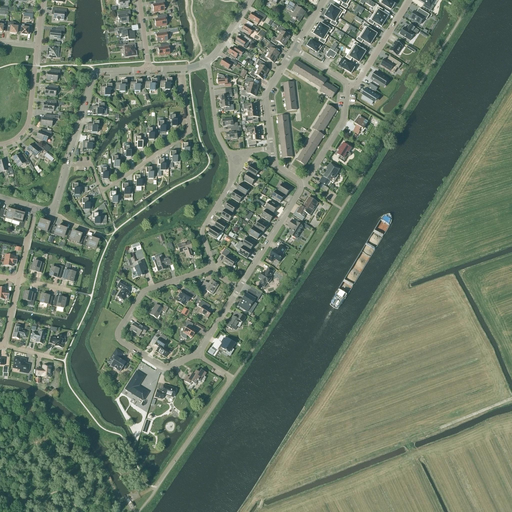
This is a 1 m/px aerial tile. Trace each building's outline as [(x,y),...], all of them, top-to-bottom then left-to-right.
[(117,0),(118,5),(119,5),(120,8),(128,7),(128,4),(129,4),(128,0),(117,0)] [(153,13),(164,11),(163,4),(165,4),(164,0),(161,0),(154,1),(155,5),(152,5),(153,13)] [(349,0),(337,0),(343,3),(341,6),(346,9),(348,6),(351,1),(349,0)] [(386,0),(381,0),(379,3),(391,10),(394,5),(386,0)] [(424,8),(431,12),(433,7),(431,5),(434,0),(421,0),(421,1),(426,4),(424,8)] [(296,3),(292,1),(289,5),(287,9),(294,13),(291,17),(299,22),(305,13),(299,9),(301,5),(297,3),(296,3)] [(331,6),(328,11),(339,19),(343,14),(344,15),(346,12),(340,8),(338,10),(331,6)] [(376,10),(373,15),(385,22),(388,17),(381,13),(383,10),(377,7),(376,10)] [(52,8),(52,12),(54,12),(53,19),(56,20),(58,21),(59,20),(63,21),(64,18),(65,18),(66,10),(52,8)] [(411,16),(410,19),(420,25),(424,18),(426,20),(429,15),(419,9),(417,13),(414,12),(413,14),(412,14),(411,16)] [(129,23),(128,18),(131,17),(130,11),(117,13),(117,16),(116,18),(116,22),(118,21),(118,25),(129,23)] [(328,11),(324,17),(331,21),(330,24),(335,27),(337,24),(335,23),(338,18),(339,19),(328,11)] [(258,17),(252,13),(249,19),(258,24),(260,21),(263,23),(266,18),(260,14),(258,17)] [(156,28),(166,26),(165,19),(167,19),(166,15),(157,16),(157,20),(155,20),(156,28)] [(369,19),(367,22),(373,26),(374,23),(381,27),(385,22),(373,15),(370,20),(369,19)] [(19,33),(20,25),(15,24),(15,23),(11,22),(10,23),(8,23),(7,32),(10,33),(10,34),(16,35),(16,33),(19,33)] [(365,28),(362,33),(374,40),(377,35),(370,30),(371,28),(364,23),(362,26),(365,28)] [(20,25),(19,33),(21,34),(20,35),(27,36),(27,35),(31,35),(32,25),(29,25),(29,24),(24,24),(24,25),(20,25)] [(320,24),(316,29),(328,36),(326,35),(328,32),(331,34),(334,29),(329,26),(327,28),(320,24)] [(251,28),(246,25),(242,30),(250,35),(253,31),(257,33),(259,30),(253,26),(251,28)] [(404,28),(400,35),(410,41),(414,34),(416,35),(418,31),(415,29),(415,28),(410,25),(407,30),(404,28)] [(278,36),(287,42),(290,37),(284,33),(286,30),(280,27),(277,31),(280,33),(278,36)] [(132,34),(131,28),(117,30),(117,35),(122,34),(122,39),(125,39),(126,41),(134,40),(134,34),(132,34)] [(64,35),(64,29),(57,29),(57,32),(50,31),(49,39),(60,40),(60,35),(64,35)] [(316,29),(313,34),(320,39),(319,41),(324,45),(326,42),(325,41),(328,36),(316,29)] [(157,42),(167,41),(166,34),(168,33),(168,30),(158,31),(158,35),(156,35),(157,42)] [(358,37),(356,40),(361,43),(363,41),(370,45),(374,40),(362,33),(359,38),(358,37)] [(284,47),(287,42),(278,36),(276,39),(274,37),(271,42),(276,45),(278,43),(284,47)] [(245,40),(239,37),(235,42),(243,47),(246,44),(247,45),(249,43),(250,44),(251,41),(246,38),(245,40)] [(395,41),(389,51),(396,56),(403,46),(395,41)] [(310,42),(307,47),(316,53),(316,52),(318,50),(319,48),(310,42)] [(354,45),(351,50),(362,58),(366,53),(359,48),(360,45),(355,42),(353,45),(354,45)] [(159,56),(168,55),(169,55),(168,48),(170,47),(170,43),(160,45),(160,48),(158,49),(159,56)] [(268,53),(277,59),(280,54),(273,50),(275,47),(270,44),(267,48),(269,50),(268,53)] [(135,53),(135,52),(135,51),(135,49),(134,45),(124,47),(125,54),(124,54),(125,58),(129,57),(133,56),(133,57),(136,56),(136,53),(135,53)] [(57,58),(58,48),(48,47),(48,54),(47,54),(47,58),(50,58),(57,58)] [(236,47),(235,50),(231,48),(228,53),(231,56),(230,57),(235,60),(236,58),(238,55),(241,57),(244,52),(236,47)] [(347,55),(345,58),(350,61),(352,59),(359,63),(362,58),(351,50),(347,55)] [(273,63),(277,59),(268,53),(266,56),(263,54),(260,59),(265,62),(267,59),(273,63)] [(384,59),(380,66),(390,72),(394,66),(398,69),(401,64),(389,57),(387,61),(384,59)] [(229,63),(224,59),(220,65),(228,70),(232,64),(235,67),(237,64),(231,60),(229,63)] [(257,70),(266,75),(269,70),(263,66),(264,64),(259,60),(256,65),(259,67),(257,70)] [(298,74),(303,65),(297,62),(292,70),(293,71),(298,74)] [(345,63),(341,69),(351,75),(354,69),(345,63)] [(309,69),(303,65),(298,74),(304,78),(309,69)] [(304,78),(310,81),(315,73),(309,69),(304,78)] [(59,75),(60,71),(50,70),(50,73),(47,73),(46,80),(57,82),(58,75),(59,75)] [(263,80),(266,75),(257,70),(255,73),(253,71),(250,75),(255,79),(257,76),(263,80)] [(371,80),(381,86),(386,79),(376,72),(371,80)] [(321,77),(315,73),(310,81),(316,85),(321,77)] [(224,78),(223,76),(218,75),(218,79),(217,79),(218,85),(225,84),(225,87),(231,87),(231,83),(228,84),(227,78),(224,78)] [(325,83),(327,80),(321,77),(316,85),(321,89),(322,89),(325,83)] [(247,88),(257,91),(259,86),(252,84),(253,80),(247,78),(245,84),(248,85),(247,88)] [(171,85),(171,79),(166,80),(166,82),(161,82),(160,82),(160,89),(164,89),(164,90),(170,90),(170,85),(171,85)] [(156,85),(156,80),(151,80),(151,83),(146,83),(146,82),(145,82),(145,89),(149,89),(149,91),(155,91),(155,90),(155,88),(155,85),(156,85)] [(126,87),(126,81),(121,81),(121,84),(116,84),(115,84),(115,90),(119,90),(119,92),(125,92),(125,87),(126,87)] [(141,86),(141,81),(136,81),(136,83),(131,83),(130,83),(130,90),(134,90),(134,92),(140,92),(140,86),(141,86)] [(284,91),(294,90),(293,82),(283,84),(284,91)] [(326,95),(331,86),(325,83),(322,89),(321,89),(320,91),(326,95)] [(58,90),(58,86),(48,85),(48,89),(45,88),(44,96),(55,97),(56,90),(58,90)] [(112,86),(112,85),(106,85),(106,88),(101,88),(101,87),(100,87),(100,94),(104,94),(104,96),(110,96),(110,90),(114,90),(114,86),(112,86)] [(331,86),(326,95),(332,99),(337,90),(331,86)] [(256,97),(257,91),(247,88),(246,92),(243,91),(241,96),(247,98),(248,95),(256,97)] [(361,99),(370,104),(372,101),(373,102),(374,102),(378,96),(379,97),(379,96),(366,88),(365,88),(366,89),(364,91),(363,94),(362,95),(364,96),(362,99),(361,99)] [(285,98),(295,97),(294,90),(284,91),(285,98)] [(220,103),(229,102),(229,97),(232,97),(232,95),(228,95),(228,96),(220,97),(220,103)] [(286,105),(296,103),(295,97),(285,98),(286,105)] [(56,105),(56,101),(47,100),(46,104),(43,104),(43,111),(53,112),(54,105),(56,105)] [(229,102),(220,103),(221,109),(226,108),(226,112),(234,111),(233,105),(230,106),(229,102)] [(287,112),(297,111),(296,103),(286,105),(287,112)] [(248,113),(258,112),(257,106),(251,107),(250,104),(244,104),(244,110),(247,110),(248,113)] [(92,114),(92,116),(96,116),(102,116),(106,116),(106,110),(104,110),(104,105),(98,105),(98,107),(93,107),(92,107),(92,114)] [(328,105),(324,111),(332,117),(336,111),(328,105)] [(324,111),(320,117),(329,123),(332,117),(324,111)] [(258,112),(248,113),(248,116),(245,117),(246,122),(252,121),(252,118),(258,118),(258,112)] [(55,116),(45,115),(44,119),(42,118),(41,126),(51,127),(52,120),(54,120),(54,119),(55,116)] [(175,117),(175,116),(169,116),(169,121),(171,121),(171,126),(171,127),(177,127),(177,123),(180,123),(180,117),(175,117)] [(278,117),(278,124),(288,123),(287,116),(278,117)] [(329,123),(320,117),(316,123),(325,129),(329,123)] [(362,134),(365,129),(364,129),(368,122),(359,117),(354,124),(357,126),(353,132),(358,135),(360,132),(362,134)] [(232,129),(238,129),(238,126),(237,123),(233,124),(232,119),(222,120),(223,127),(229,126),(229,130),(232,129)] [(99,127),(99,122),(93,122),(93,125),(88,125),(88,124),(87,124),(87,131),(91,131),(91,133),(97,133),(97,128),(99,127)] [(163,123),(163,122),(158,122),(158,128),(160,128),(160,133),(165,133),(165,129),(168,129),(168,123),(163,123)] [(289,130),(288,123),(278,124),(279,131),(289,130)] [(321,135),(321,134),(325,129),(316,123),(313,129),(315,131),(321,135)] [(250,137),(260,135),(260,130),(253,130),(253,127),(246,128),(247,134),(250,133),(250,137)] [(238,129),(232,129),(233,133),(227,133),(227,140),(237,139),(237,134),(240,134),(239,128),(238,129)] [(52,133),(42,129),(41,133),(39,132),(36,139),(46,142),(49,136),(50,136),(52,133)] [(152,130),(152,129),(146,129),(146,135),(148,135),(148,140),(154,140),(154,136),(157,136),(157,130),(155,130),(152,130)] [(279,131),(280,138),(290,137),(289,130),(279,131)] [(315,131),(312,137),(320,142),(324,136),(321,134),(321,135),(315,131)] [(260,135),(250,137),(251,140),(248,140),(248,146),(249,146),(253,145),(255,145),(255,142),(261,141),(260,135)] [(280,138),(281,145),(291,144),(290,137),(280,138)] [(316,148),(320,142),(312,137),(308,143),(316,148)] [(145,138),(143,138),(140,138),(135,138),(135,143),(135,147),(135,148),(137,148),(137,149),(142,149),(142,144),(145,144),(145,138)] [(94,145),(94,140),(88,140),(88,142),(83,142),(82,142),(82,149),(86,149),(86,151),(92,151),(92,145),(94,145)] [(304,149),(313,154),(316,148),(308,143),(304,149)] [(40,147),(36,144),(34,146),(31,144),(27,150),(35,157),(40,151),(41,152),(43,150),(42,148),(40,147)] [(123,147),(123,152),(125,152),(125,158),(131,158),(131,153),(134,153),(134,154),(134,148),(129,148),(129,147),(129,144),(124,144),(124,147),(123,147)] [(187,147),(187,144),(182,144),(182,150),(184,150),(184,155),(189,155),(189,153),(192,153),(192,146),(192,147),(187,147)] [(292,151),(291,144),(281,145),(282,152),(292,151)] [(351,149),(343,144),(342,146),(341,148),(340,148),(339,148),(338,149),(338,150),(338,151),(339,151),(337,154),(339,156),(337,159),(344,163),(345,161),(348,157),(349,157),(350,156),(351,154),(350,153),(349,153),(351,149)] [(304,149),(300,155),(309,160),(313,154),(304,149)] [(282,152),(282,159),(292,158),(292,151),(282,152)] [(175,155),(175,152),(170,152),(170,158),(170,163),(172,163),(177,163),(177,161),(180,161),(180,155),(175,155)] [(20,157),(19,155),(12,159),(18,168),(24,164),(25,165),(29,163),(23,155),(20,157)] [(305,166),(309,160),(300,155),(297,161),(305,166)] [(117,158),(117,157),(112,157),(112,162),(114,162),(114,168),(119,168),(119,164),(122,164),(122,158),(120,158),(117,158)] [(4,161),(3,160),(0,160),(0,173),(5,172),(7,177),(13,175),(11,168),(7,169),(5,160),(4,161)] [(163,163),(163,160),(158,160),(158,166),(160,166),(160,171),(165,171),(165,169),(168,169),(168,163),(163,163)] [(247,172),(256,178),(255,177),(260,170),(252,164),(247,172)] [(323,177),(319,183),(326,187),(329,181),(332,183),(334,183),(338,176),(336,175),(340,170),(330,164),(326,170),(328,171),(324,177),(323,177)] [(151,171),(151,168),(146,168),(146,179),(148,179),(153,179),(153,178),(156,178),(156,171),(151,171)] [(106,170),(106,169),(100,169),(101,174),(102,174),(102,180),(108,180),(108,176),(111,176),(111,170),(106,170)] [(251,186),(256,178),(247,172),(248,173),(243,181),(251,186)] [(139,179),(139,177),(134,177),(134,182),(136,182),(136,187),(141,187),(141,186),(144,186),(144,179),(139,179)] [(235,190),(245,196),(250,189),(242,184),(237,191),(236,190),(235,190)] [(276,191),(286,197),(291,189),(282,184),(278,191),(276,191)] [(78,187),(78,185),(72,185),(72,190),(74,190),(74,195),(79,195),(79,194),(82,194),(82,187),(78,187)] [(122,185),(122,190),(124,190),(124,196),(124,199),(129,199),(129,196),(129,195),(132,195),(132,194),(132,187),(127,187),(127,185),(122,185)] [(245,196),(235,190),(231,198),(239,203),(244,196),(245,196)] [(286,197),(276,191),(272,198),(280,203),(284,196),(286,197)] [(116,195),(115,193),(110,193),(110,198),(112,198),(112,204),(117,204),(117,202),(120,202),(120,201),(120,199),(120,195),(116,195)] [(310,216),(318,204),(309,198),(303,208),(301,207),(297,213),(299,214),(297,218),(302,221),(305,217),(304,217),(306,213),(310,216)] [(88,202),(88,199),(82,199),(82,205),(84,205),(84,210),(89,210),(89,212),(92,210),(92,201),(92,202),(88,202)] [(224,209),(233,215),(234,215),(232,214),(237,206),(229,201),(224,209)] [(265,209),(274,215),(273,214),(278,206),(270,201),(265,209)] [(5,210),(2,210),(0,216),(0,217),(4,219),(5,217),(12,219),(14,212),(10,211),(11,210),(8,209),(7,210),(5,210)] [(229,222),(233,215),(224,209),(225,210),(221,217),(229,222)] [(270,223),(274,215),(265,209),(266,210),(261,217),(270,223)] [(18,213),(14,212),(12,219),(20,222),(18,227),(23,228),(26,217),(23,216),(23,215),(21,214),(21,213),(19,213),(18,213)] [(98,216),(98,214),(92,214),(92,219),(94,219),(94,225),(100,225),(100,223),(103,223),(103,216),(102,216),(98,216)] [(213,227),(222,233),(227,225),(219,220),(214,228),(213,227)] [(254,227),(263,233),(268,225),(260,220),(255,228),(254,227)] [(296,223),(292,220),(288,227),(292,229),(289,235),(296,239),(303,227),(296,223)] [(44,222),(40,221),(37,227),(45,230),(44,232),(49,234),(52,226),(49,225),(49,224),(47,223),(47,222),(44,221),(44,222)] [(54,227),(51,234),(55,236),(56,234),(64,237),(66,230),(62,229),(62,228),(59,227),(59,228),(57,227),(56,228),(54,227)] [(222,233),(213,227),(208,235),(216,240),(221,232),(222,233)] [(263,233),(254,227),(249,235),(257,240),(262,232),(263,233)] [(70,236),(69,239),(77,242),(76,244),(81,245),(84,237),(81,236),(81,235),(79,235),(79,234),(76,233),(76,234),(72,232),(70,236)] [(83,246),(87,248),(88,246),(95,248),(98,241),(94,240),(94,239),(91,238),(91,239),(89,238),(88,239),(85,238),(83,246)] [(242,245),(250,251),(255,243),(247,238),(242,245)] [(192,256),(190,250),(192,250),(189,242),(177,246),(180,254),(185,252),(187,258),(192,256)] [(133,252),(141,250),(139,243),(131,246),(133,252)] [(250,251),(242,245),(238,243),(236,246),(241,251),(239,254),(247,259),(252,251),(250,251)] [(282,255),(285,250),(279,246),(276,251),(274,250),(270,256),(271,256),(268,260),(272,262),(274,258),(280,262),(284,256),(282,255)] [(232,268),(236,260),(228,255),(230,252),(225,249),(221,255),(226,258),(223,263),(232,268)] [(16,265),(17,255),(17,258),(13,258),(13,256),(5,255),(4,266),(1,266),(12,267),(12,264),(16,265)] [(170,264),(168,258),(163,260),(162,258),(156,260),(157,263),(155,263),(158,272),(166,269),(165,266),(170,264)] [(41,274),(44,264),(34,261),(32,266),(31,265),(30,270),(31,271),(36,272),(41,274)] [(133,277),(132,277),(133,279),(137,277),(141,276),(141,277),(144,276),(143,272),(146,270),(143,261),(138,263),(139,266),(134,268),(136,273),(132,274),(133,277)] [(60,279),(63,267),(58,266),(57,269),(51,268),(49,276),(54,278),(54,277),(60,279)] [(258,284),(264,287),(266,283),(267,283),(269,284),(272,279),(270,278),(273,273),(267,269),(264,274),(262,273),(259,278),(261,280),(258,284)] [(74,283),(75,278),(74,277),(75,273),(65,270),(62,280),(67,281),(72,283),(74,283)] [(116,287),(121,291),(117,297),(123,301),(129,293),(126,291),(129,286),(124,283),(124,282),(121,280),(116,287)] [(208,285),(204,282),(199,290),(203,293),(205,290),(212,295),(218,285),(211,281),(208,285)] [(8,302),(9,292),(5,292),(5,289),(0,288),(0,299),(4,300),(4,298),(8,299),(8,302)] [(180,297),(177,301),(183,305),(186,301),(187,302),(190,298),(193,299),(195,295),(190,291),(188,294),(182,290),(178,296),(180,297)] [(243,299),(239,306),(248,312),(250,314),(256,304),(253,303),(255,301),(257,302),(262,294),(258,291),(256,294),(250,290),(249,290),(248,290),(249,290),(244,298),(245,298),(244,300),(243,299)] [(30,293),(25,292),(23,292),(22,297),(24,297),(23,301),(28,302),(27,305),(32,306),(33,306),(35,294),(30,293)] [(50,306),(52,297),(47,296),(42,295),(40,303),(50,306)] [(61,298),(55,297),(53,307),(64,309),(65,305),(66,305),(67,300),(66,299),(61,298)] [(208,305),(201,301),(198,306),(201,308),(198,312),(207,318),(211,312),(206,308),(208,305)] [(168,308),(162,305),(160,308),(156,305),(150,314),(157,319),(162,310),(165,312),(168,308)] [(241,325),(246,318),(241,315),(238,319),(233,317),(230,322),(229,322),(226,326),(232,330),(233,329),(235,330),(237,327),(239,323),(241,325)] [(191,338),(196,331),(191,328),(193,325),(187,321),(184,327),(186,328),(183,333),(184,334),(180,336),(186,340),(186,335),(191,338)] [(147,329),(139,324),(137,327),(133,324),(129,330),(139,336),(141,332),(144,334),(147,329)] [(26,339),(28,332),(22,331),(22,329),(15,327),(12,338),(20,340),(20,337),(26,339)] [(45,334),(38,332),(38,334),(33,333),(32,333),(31,333),(30,338),(31,339),(36,340),(35,343),(43,345),(45,334)] [(165,358),(168,354),(169,351),(164,348),(167,343),(165,342),(167,338),(162,335),(155,345),(158,347),(156,350),(157,350),(156,352),(165,358)] [(64,339),(64,337),(57,336),(56,338),(51,337),(49,343),(55,345),(54,347),(62,348),(63,343),(64,344),(65,343),(65,340),(65,339),(64,339)] [(235,344),(226,338),(225,340),(224,339),(222,342),(223,342),(221,347),(229,353),(235,344)] [(122,361),(117,359),(121,353),(116,350),(107,363),(111,365),(110,366),(120,373),(122,368),(125,370),(129,364),(122,361)] [(27,373),(29,365),(24,364),(25,360),(19,359),(19,358),(15,357),(14,362),(15,362),(13,368),(20,370),(20,372),(27,373)] [(50,374),(51,367),(43,366),(42,369),(37,369),(36,375),(42,376),(42,377),(50,378),(50,377),(51,374),(50,374)] [(206,374),(200,370),(199,373),(196,371),(194,375),(192,373),(189,378),(187,377),(184,381),(190,385),(188,389),(190,390),(196,381),(198,382),(199,383),(200,380),(203,382),(206,378),(204,377),(206,374)] [(143,401),(148,393),(138,387),(144,377),(136,372),(125,390),(143,401)] [(173,397),(176,390),(163,386),(161,392),(157,391),(155,397),(162,400),(164,394),(173,397)]
